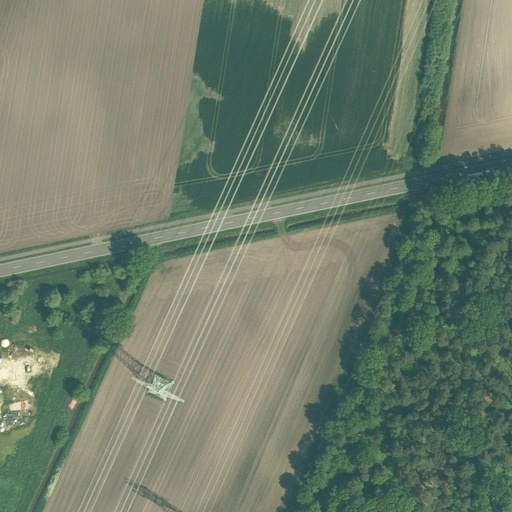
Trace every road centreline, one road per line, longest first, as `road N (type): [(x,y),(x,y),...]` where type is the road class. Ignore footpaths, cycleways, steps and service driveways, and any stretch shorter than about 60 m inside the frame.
road 1 (tertiary): [(511,164),(0,270)]
road 2 (unknown): [(164,236),(84,433)]
